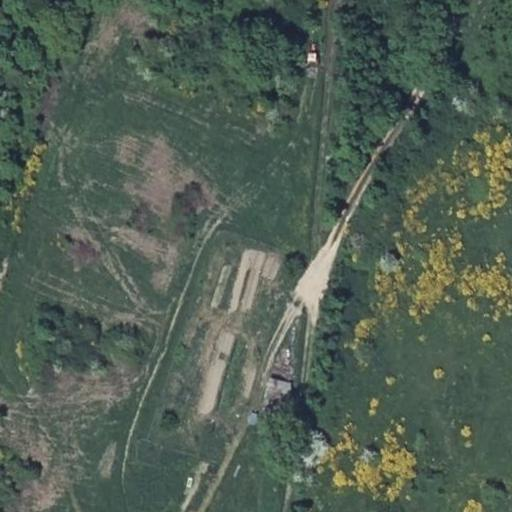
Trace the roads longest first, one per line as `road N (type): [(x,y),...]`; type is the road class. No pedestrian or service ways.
road 1 (track): [(283,511),(313,304),(324,139),(348,0)]
road 2 (track): [(456,0),(431,65),(315,280)]
